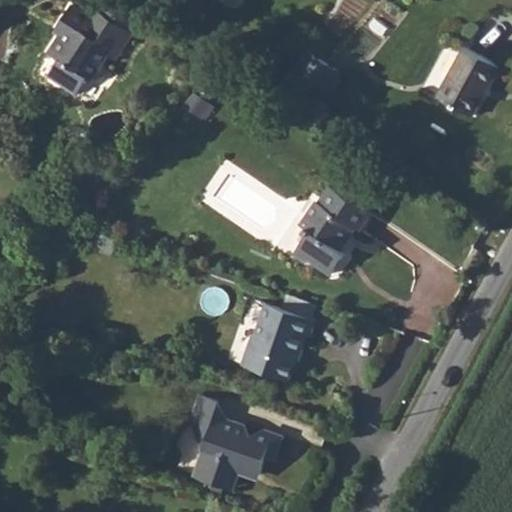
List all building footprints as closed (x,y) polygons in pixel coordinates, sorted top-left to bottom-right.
[(104,0),(101,9),(119,16),(125,2),(119,0),(104,0)] [(50,65),(37,82),(61,98),(73,80),(79,84),(95,61),(103,65),(123,37),(89,15),(84,22),(61,6),(48,26),(53,29),(35,54),(44,60),(50,65)] [(223,53),(200,38),(190,54),(211,67),(223,53)] [(459,48),(432,97),(467,115),(494,66),(459,48)] [(307,50),(295,75),(332,93),(344,69),(307,50)] [(370,212),(330,186),(319,203),(314,201),(297,227),(305,233),(289,256),(302,265),(311,262),(332,276),(347,253),(340,248),(353,228),(358,231),(370,212)] [(256,334),(246,364),(291,381),(301,353),(304,354),(311,335),(313,335),(318,319),(271,303),(259,335),(256,334)] [(201,393),(191,418),(206,448),(197,477),(231,490),(236,474),(246,470),(264,476),(271,460),(277,462),(286,438),(269,431),(249,436),(247,424),(227,417),(219,400),(201,393)]
